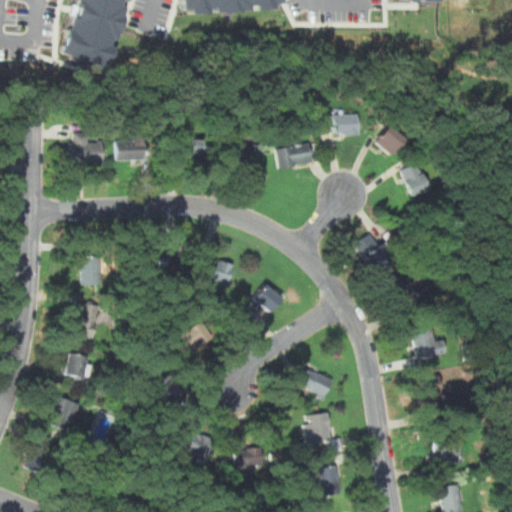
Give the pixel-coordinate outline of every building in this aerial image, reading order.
[(127,0),(127,1),(122,0),(120,6),(124,7),(114,41),(109,40),(108,45),(113,46),(107,64),(102,62),(100,69),(81,63),(67,59),(68,55),(60,53),(67,28),(69,28),(72,15),(70,14),(71,9),(73,4),(76,4),(77,0),(127,0)] [(178,0),(179,9),(186,10),(187,13),(205,13),(205,8),(211,8),(212,12),(246,10),(246,5),(251,5),(252,9),(270,8),(269,4),(278,3),(277,0),(178,0)] [(356,113),(331,114),(332,134),(340,133),(340,135),(342,135),(358,134),(356,113)] [(387,125),(374,142),(381,148),(389,154),(403,140),(387,125)] [(101,139),(101,162),(83,162),(66,162),(67,142),(71,142),(71,132),(87,132),(87,142),(95,142),(95,140),(101,139)] [(141,133),(142,158),(132,159),(113,160),(113,140),(130,140),(131,133),(141,133)] [(200,140),(173,138),(173,155),(198,158),(200,140)] [(231,142),(227,159),(251,164),(256,147),(231,142)] [(273,149),(307,142),(309,161),(295,164),(277,168),(273,149)] [(414,162),(399,170),(402,180),(408,196),(427,187),(414,162)] [(360,256),(373,274),(392,260),(379,242),(360,256)] [(139,265),(167,265),(167,245),(139,245),(139,265)] [(79,256),(79,266),(80,284),(100,284),(98,256),(79,256)] [(202,278),(226,284),(231,264),(207,257),(202,278)] [(398,307),(415,298),(402,274),(385,284),(398,307)] [(248,298),(265,312),(278,296),(261,282),(248,298)] [(76,301),(71,333),(91,337),(96,305),(76,301)] [(171,340),(183,356),(209,338),(197,321),(171,340)] [(437,326),(409,331),(415,359),(442,353),(437,326)] [(65,353),(60,375),(80,377),(83,356),(65,353)] [(295,384),(320,398),(330,380),(304,366),(295,384)] [(177,401),(177,374),(157,374),(157,401),(177,401)] [(417,377),(423,411),(444,408),(438,374),(417,377)] [(63,399),(52,429),(71,435),(82,404),(63,399)] [(327,442),(326,412),(302,413),(303,443),(327,442)] [(175,443),(205,459),(214,442),(185,426),(175,443)] [(432,464),(457,463),(456,436),(431,438),(432,464)] [(29,446),(20,466),(37,473),(45,451),(29,446)] [(232,466),(262,466),(262,447),(232,447),(232,466)] [(334,464),(308,468),(314,496),(339,491),(334,464)] [(458,509),(455,482),(436,485),(439,511),(458,509)] [(113,489),(106,501),(124,511),(129,511),(135,502),(113,489)]
